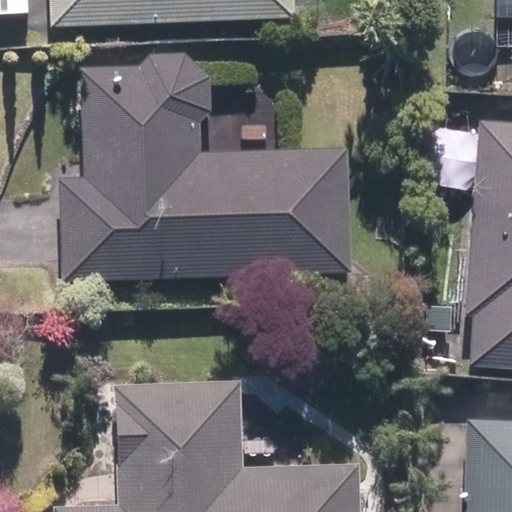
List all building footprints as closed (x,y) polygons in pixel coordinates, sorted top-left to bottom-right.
[(49,0),(50,9),(289,5),(288,0),(49,0)] [(61,173),(63,263),(322,257),(322,236),(353,236),(351,133),(199,137),(198,73),(81,76),(84,172),(61,173)] [(511,104),(481,103),(473,343),(511,344),(511,104)] [(117,505),(56,505),(55,511),(352,511),(352,463),(266,464),(266,384),(117,385),(117,505)] [(511,511),(511,417),(467,416),(465,511),(511,511)]
